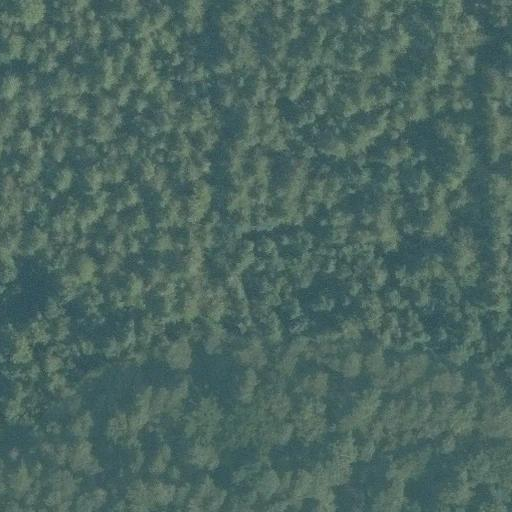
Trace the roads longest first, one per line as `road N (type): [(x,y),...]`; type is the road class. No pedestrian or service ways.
road 1 (track): [(0,211),(511,420)]
road 2 (track): [(477,410),(473,0)]
